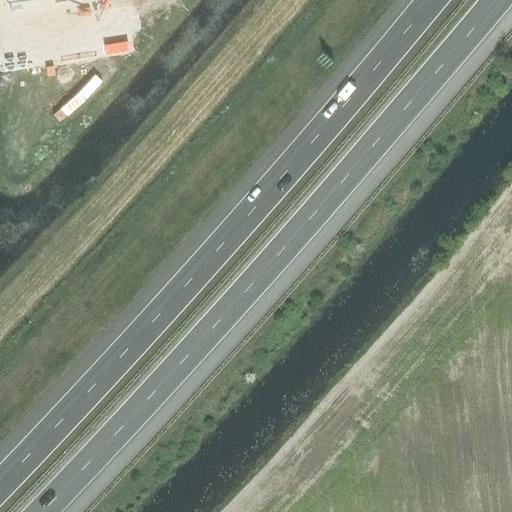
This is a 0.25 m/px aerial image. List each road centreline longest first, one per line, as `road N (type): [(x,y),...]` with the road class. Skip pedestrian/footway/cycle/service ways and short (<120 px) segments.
road 1 (motorway): [(41,511),(347,176),(495,0)]
road 2 (motorway): [(432,0),(0,481)]
